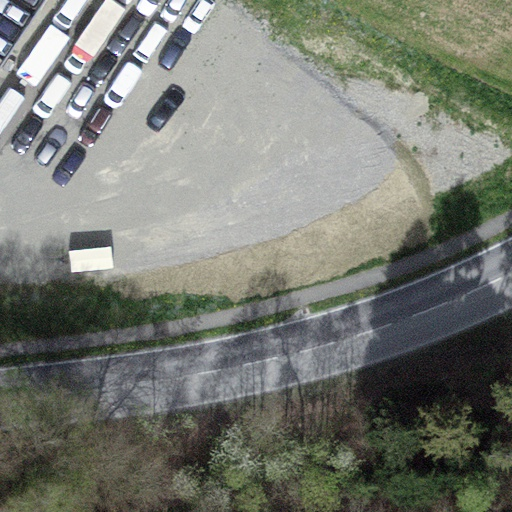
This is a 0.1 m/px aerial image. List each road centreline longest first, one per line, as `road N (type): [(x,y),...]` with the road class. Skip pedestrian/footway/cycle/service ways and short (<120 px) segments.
road 1 (tertiary): [(0,397),(265,358),(350,335),(511,270)]
road 2 (track): [(436,304),(138,511)]
